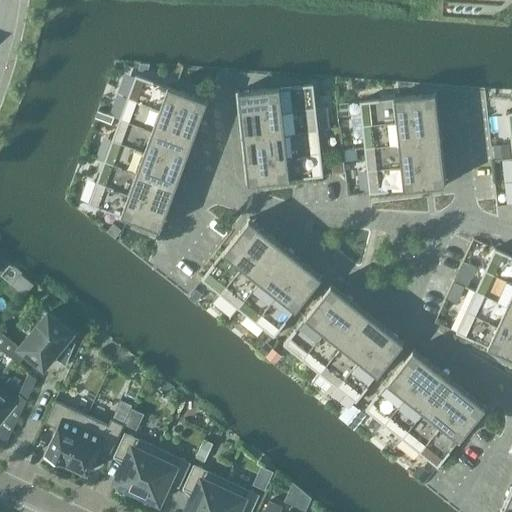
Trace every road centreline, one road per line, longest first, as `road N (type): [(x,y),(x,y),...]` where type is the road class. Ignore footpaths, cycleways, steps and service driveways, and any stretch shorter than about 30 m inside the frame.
road 1 (residential): [(461,210),(265,215)]
road 2 (residential): [(265,215),(406,322)]
road 3 (residential): [(406,322),(511,400)]
road 4 (residential): [(461,210),(406,322)]
